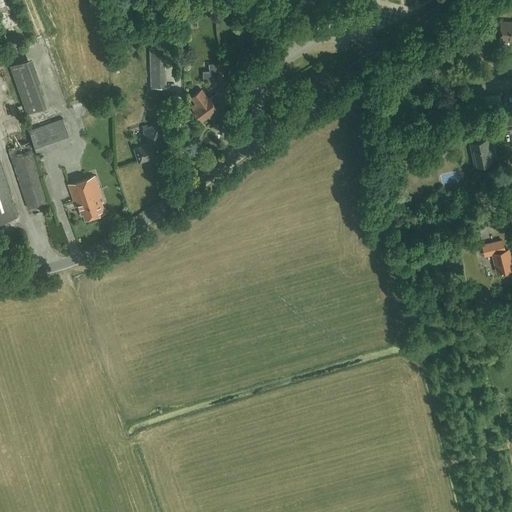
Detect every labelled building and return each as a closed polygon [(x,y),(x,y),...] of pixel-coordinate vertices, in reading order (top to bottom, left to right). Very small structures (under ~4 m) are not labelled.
[(511,22),(500,22),(500,40),(511,40),(511,22)] [(150,47),(151,88),(165,87),(164,47),(150,47)] [(227,68),(217,69),(219,91),(229,90),(227,68)] [(50,89),(59,86),(55,69),(46,72),(50,89)] [(202,120),(208,116),(209,117),(212,118),(217,114),(217,111),(216,110),(217,109),(209,98),(208,99),(201,90),(191,97),(196,103),(191,107),(202,120)] [(501,131),(511,128),(511,115),(498,118),(501,131)] [(63,118),(28,131),(37,153),(71,141),(63,118)] [(134,148),(139,161),(162,153),(159,144),(167,142),(165,137),(164,138),(163,134),(164,133),(160,121),(154,123),(154,125),(147,127),(147,125),(143,126),(148,143),(134,148)] [(487,140),(470,143),(475,166),(492,162),(487,140)] [(49,201),(29,141),(21,144),(8,148),(28,208),(49,201)] [(0,219),(17,214),(0,163),(0,219)] [(68,184),(76,206),(79,205),(82,214),(84,213),(85,218),(104,212),(101,202),(104,202),(95,175),(68,184)] [(447,187),(463,186),(463,178),(447,179),(447,187)] [(502,240),(483,245),(485,255),(492,254),(497,272),(511,268),(511,266),(508,250),(504,251),(502,240)] [(476,296),(477,303),(491,300),(489,293),(476,296)]
